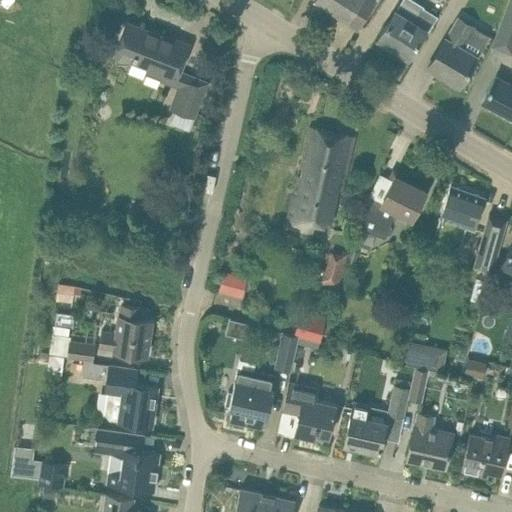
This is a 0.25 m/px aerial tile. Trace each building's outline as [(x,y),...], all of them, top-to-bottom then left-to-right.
[(319,0),(326,4),(324,8),(345,21),(347,18),(359,25),(370,8),(375,0),(319,0)] [(405,0),(396,16),(393,14),(378,37),(380,38),(380,37),(408,54),(407,55),(409,56),(423,33),(409,25),(421,6),(411,0),(405,0)] [(511,0),(508,0),(500,22),(511,26),(511,0)] [(475,59),(489,35),(474,25),(457,14),(443,40),(427,67),(438,74),(440,70),(461,83),(475,59)] [(131,64),(132,60),(176,77),(188,45),(127,22),(113,56),(116,57),(116,64),(131,64)] [(511,80),(510,84),(495,76),(482,100),(511,115),(511,80)] [(188,130),(205,88),(181,78),(170,106),(177,109),(171,124),(188,130)] [(298,175),(286,226),(312,232),(315,219),(330,222),(337,190),(342,191),(355,136),(309,125),(299,167),(303,168),(301,176),(298,175)] [(367,204),(354,244),(371,249),(376,233),(387,236),(395,209),(411,217),(425,189),(395,174),(378,208),(367,204)] [(379,198),(387,179),(379,176),(371,195),(379,198)] [(371,180),(360,178),(357,195),(367,197),(371,180)] [(450,185),(428,248),(455,257),(466,225),(473,226),(483,196),(450,185)] [(489,212),(474,265),(492,270),(507,218),(489,212)] [(502,261),(499,268),(500,276),(511,282),(511,242),(506,254),(502,261)] [(351,249),(347,262),(356,264),(359,252),(351,249)] [(348,256),(332,251),(325,270),(321,269),(317,283),(337,289),(348,256)] [(414,277),(404,278),(400,287),(405,296),(415,296),(419,286),(414,277)] [(73,297),(73,283),(58,282),(57,296),(73,297)] [(118,315),(121,315),(118,333),(101,330),(99,346),(115,349),(115,350),(146,354),(151,320),(138,318),(140,307),(120,304),(118,315)] [(318,349),(328,316),(310,311),(294,334),(297,335),(296,342),(318,349)] [(297,335),(294,334),(283,331),(275,366),(290,370),(296,342),(297,335)] [(69,335),(52,333),(50,353),(64,355),(69,355),(92,359),(95,343),(69,339),(69,335)] [(439,358),(440,352),(416,347),(418,341),(410,339),(404,363),(428,369),(436,370),(440,370),(442,358),(439,358)] [(41,352),(39,364),(48,366),(50,353),(41,352)] [(61,374),(64,355),(50,353),(48,366),(47,371),(61,374)] [(467,356),(463,372),(481,376),(484,359),(467,356)] [(107,416),(119,418),(119,420),(151,425),(157,385),(135,382),(137,369),(109,365),(105,392),(107,392),(104,412),(107,416)] [(274,375),(238,367),(232,391),(228,390),(225,405),(232,407),(230,418),(262,425),(264,414),(268,414),(273,390),(270,389),(274,375)] [(428,376),(429,370),(428,370),(415,367),(412,381),(408,398),(422,401),(428,376)] [(435,378),(437,370),(436,370),(428,369),(428,370),(429,370),(428,376),(435,378)] [(408,398),(412,381),(395,378),(387,413),(403,417),(408,398)] [(318,388),(289,381),(282,409),(299,413),(294,433),(315,437),(317,432),(329,435),(336,403),(315,398),(318,388)] [(511,424),(511,385),(499,383),(496,394),(511,397),(511,410),(509,424),(511,424)] [(369,405),(354,401),(344,444),(379,452),(386,421),(366,416),(369,405)] [(415,425),(414,425),(406,458),(445,467),(453,434),(431,429),(434,416),(418,412),(415,425)] [(108,472),(107,482),(154,489),(160,451),(142,449),(144,433),(98,427),(94,449),(123,453),(120,473),(108,472)] [(492,437),(469,432),(461,469),(488,475),(489,470),(501,473),(509,437),(493,433),(492,437)] [(32,465),(31,475),(39,476),(38,483),(64,486),(67,462),(41,458),(40,466),(32,465)] [(263,511),(268,493),(241,487),(234,511),(263,511)] [(130,511),(131,511),(133,497),(107,493),(103,511),(130,511)] [(268,493),(263,511),(292,511),(295,499),(268,493)]
